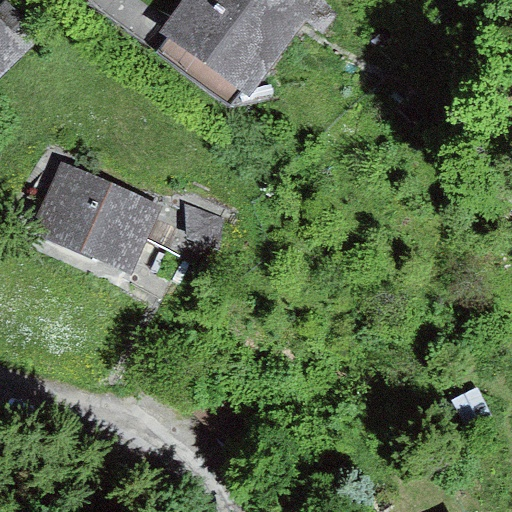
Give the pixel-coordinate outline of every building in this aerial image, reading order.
[(250,97),(162,30),(122,0),(93,0),(92,2),(230,107),(259,104),(250,97)] [(250,97),(305,22),(323,36),(337,14),(320,0),(184,0),(162,30),(250,97)] [(0,77),(38,39),(5,6),(0,11),(0,77)] [(134,277),(164,206),(61,164),(32,234),(134,277)] [(225,221),(185,206),(187,238),(212,249),(225,221)] [(214,381),(186,410),(240,462),(268,433),(214,381)] [(477,390),(452,402),(464,426),(489,414),(477,390)]
